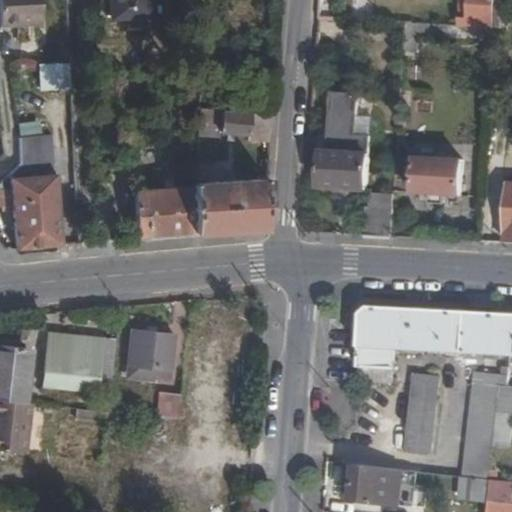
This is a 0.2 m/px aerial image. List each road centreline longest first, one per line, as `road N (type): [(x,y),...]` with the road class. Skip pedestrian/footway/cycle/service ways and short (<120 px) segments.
road 1 (tertiary): [(280,264),(5,285)]
road 2 (residential): [(280,264),(301,0)]
road 3 (residential): [(284,511),(301,311),(295,263)]
road 4 (tertiary): [(511,271),(295,263)]
